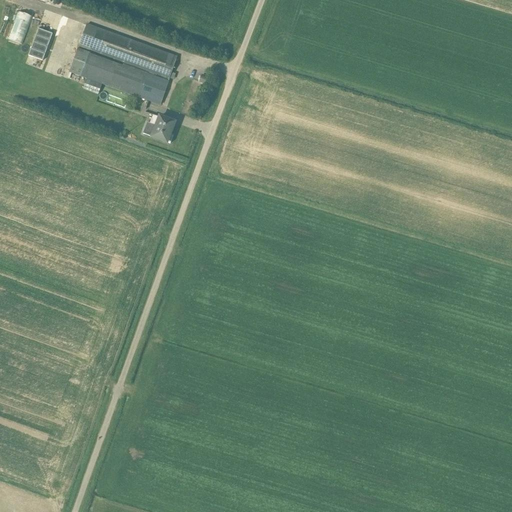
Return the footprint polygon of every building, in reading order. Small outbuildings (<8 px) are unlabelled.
[(31,17),(19,13),(9,39),(21,44),(31,17)] [(177,58),(86,25),(79,46),(124,63),(121,71),(75,54),(69,73),(160,105),(177,58)] [(87,79),(83,90),(89,92),(93,82),(87,79)] [(189,107),(185,112),(189,115),(193,110),(189,107)] [(159,118),(153,116),(150,124),(156,126),(152,138),(167,143),(170,144),(173,136),(170,135),(174,123),(159,117),(159,118)]
